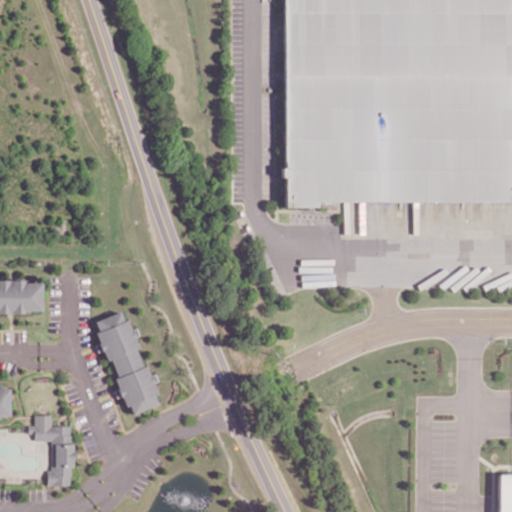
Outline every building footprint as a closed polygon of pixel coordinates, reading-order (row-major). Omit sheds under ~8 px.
[(511,0),(511,206),(288,206),(288,0),(511,0)] [(40,308),(40,281),(22,281),(22,278),(0,278),(0,311),(23,311),(23,308),(40,308)] [(95,320),(118,310),(122,319),(126,318),(130,327),(132,326),(136,336),(134,337),(138,346),(134,348),(142,365),(144,364),(149,374),(150,373),(153,381),(151,382),(155,391),(152,393),(156,402),(132,412),(128,402),(126,403),(121,393),(120,394),(117,387),(118,387),(114,377),(117,375),(109,357),(106,358),(102,348),(101,348),(98,341),(100,340),(95,330),(98,329),(95,320)] [(0,413),(9,417),(8,388),(3,388),(0,386),(0,413)] [(33,416),(50,416),(50,424),(69,424),(70,442),(72,442),(72,466),(69,466),(69,474),(68,474),(68,483),(46,483),(46,469),(51,469),(50,438),(33,438),(33,432),(27,432),(27,424),(33,424),(33,416)] [(498,511),(499,473),(511,473),(511,511),(498,511)]
